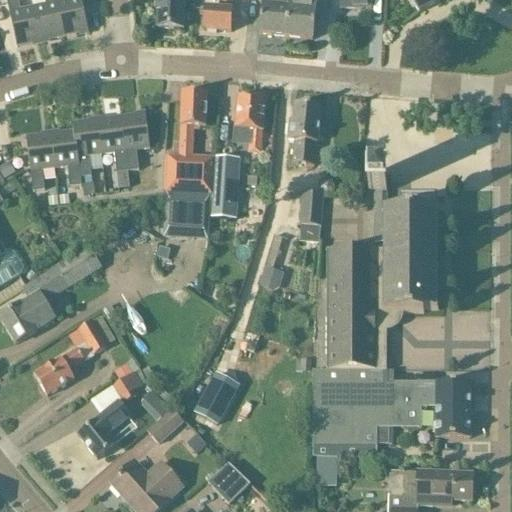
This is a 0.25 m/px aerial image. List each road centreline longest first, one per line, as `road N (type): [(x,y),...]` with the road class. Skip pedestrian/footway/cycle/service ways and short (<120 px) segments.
road 1 (residential): [(500,91),(502,511)]
road 2 (residential): [(121,63),(500,91)]
road 3 (residential): [(0,90),(121,63)]
